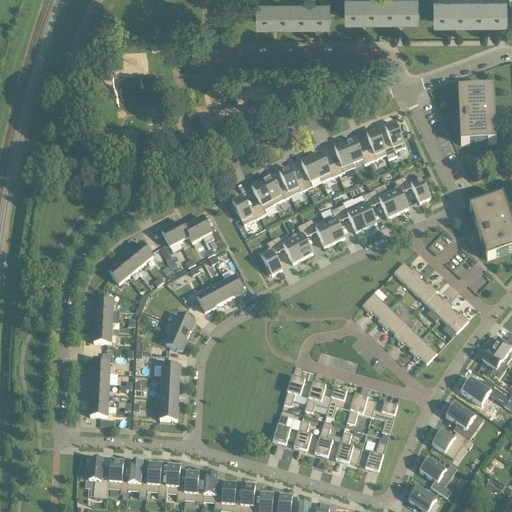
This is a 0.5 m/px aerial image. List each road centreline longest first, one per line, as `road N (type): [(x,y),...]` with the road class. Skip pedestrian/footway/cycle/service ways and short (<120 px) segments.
road 1 (residential): [(193,449),(201,360),(214,336),(405,234)]
road 2 (residential): [(193,449),(384,501),(435,405)]
road 3 (residential): [(408,89),(138,208)]
road 4 (residential): [(408,89),(393,58),(375,49),(213,54),(206,0)]
road 5 (residential): [(59,443),(70,274),(89,243),(138,208)]
road 6 (residential): [(405,234),(458,200),(408,89)]
road 7 (residential): [(420,399),(351,326),(305,343),(297,360)]
road 8 (unclassified): [(73,132),(69,68),(96,0)]
road 9 (residential): [(59,443),(193,449)]
road 10 (residential): [(297,360),(420,399)]
road 11 (residential): [(405,234),(492,318)]
